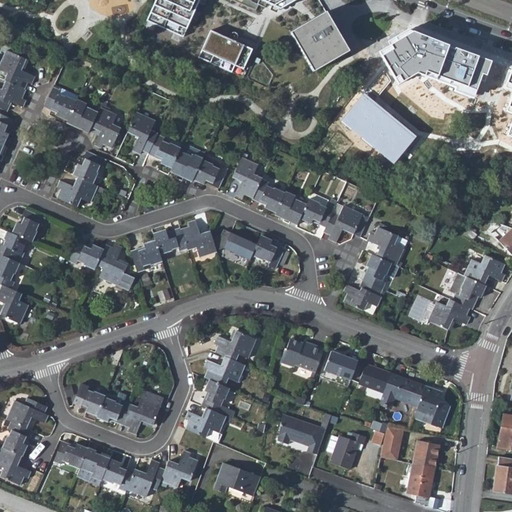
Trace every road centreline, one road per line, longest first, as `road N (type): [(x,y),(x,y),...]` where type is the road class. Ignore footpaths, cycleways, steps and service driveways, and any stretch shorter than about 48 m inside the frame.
road 1 (residential): [(42,360),(63,417),(147,446),(162,438),(184,382),(166,320)]
road 2 (residential): [(480,376),(301,306)]
road 3 (residential): [(39,203),(67,139),(31,124),(0,194)]
road 4 (residential): [(301,306),(309,285),(301,243),(215,202)]
road 5 (residential): [(301,306),(237,295),(166,320)]
road 6 (residential): [(469,511),(480,376)]
road 7 (residential): [(166,320),(42,360)]
road 8 (unknown): [(397,75),(511,131)]
road 9 (residential): [(215,202),(149,175),(127,224)]
